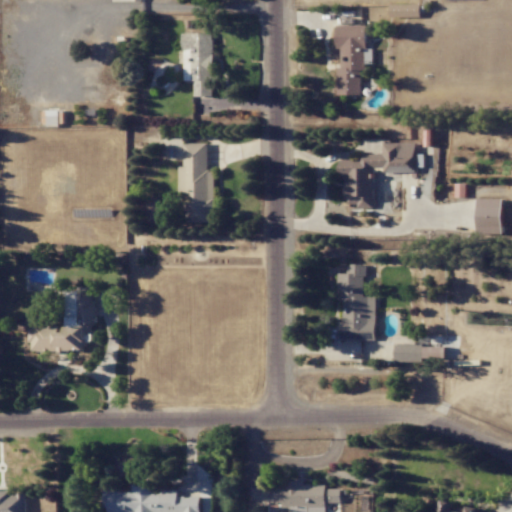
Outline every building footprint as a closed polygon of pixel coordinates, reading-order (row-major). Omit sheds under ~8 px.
[(421,17),(421,4),(390,4),(390,17),(421,17)] [(363,95),(363,64),(374,64),(373,48),(367,48),(367,25),(339,26),(339,67),(338,67),(338,95),(363,95)] [(214,33),(184,33),(184,81),(194,81),(194,97),(214,97),(214,33)] [(43,125),(60,124),(60,111),(43,112),(43,125)] [(208,143),(185,143),(185,166),(179,167),(179,199),(184,199),(184,223),(215,222),(214,171),(209,171),(208,143)] [(418,172),(418,143),(383,143),(384,154),(360,154),(360,160),(339,160),(339,176),(346,176),(346,207),(374,207),(374,168),(386,168),(386,172),(418,172)] [(456,197),(466,197),(467,184),(456,184),(456,197)] [(479,199),(479,235),(504,235),(504,199),(479,199)] [(342,340),(376,340),(377,297),(365,297),(365,265),(349,265),(349,273),(339,273),(338,294),(342,294),(342,340)] [(30,326),(31,351),(94,350),(93,290),(64,291),(65,326),(30,326)] [(446,345),(417,346),(417,336),(395,336),(395,361),(446,359),(446,345)] [(291,511),(326,511),(326,503),(341,503),(342,489),(327,489),(327,484),(306,484),(306,480),(272,480),(272,503),(282,503),(282,511),(291,511)] [(201,511),(201,497),(179,497),(178,490),(161,490),(161,491),(152,491),(151,483),(132,484),(132,491),(104,491),(104,502),(109,502),(108,511),(201,511)] [(27,511),(27,492),(0,492),(0,511),(27,511)] [(492,511),(467,507),(466,511),(461,511),(454,511),(456,503),(441,500),(438,511),(492,511)]
